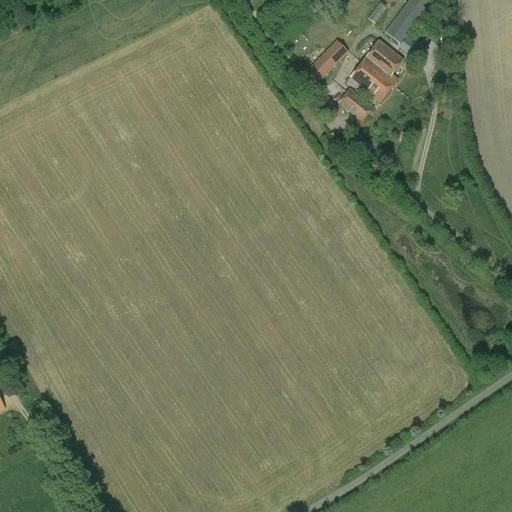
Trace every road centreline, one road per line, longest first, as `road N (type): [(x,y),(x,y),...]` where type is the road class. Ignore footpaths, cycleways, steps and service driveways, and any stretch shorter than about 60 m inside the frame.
road 1 (unclassified): [(302,511),(511,376)]
road 2 (track): [(81,511),(1,367)]
